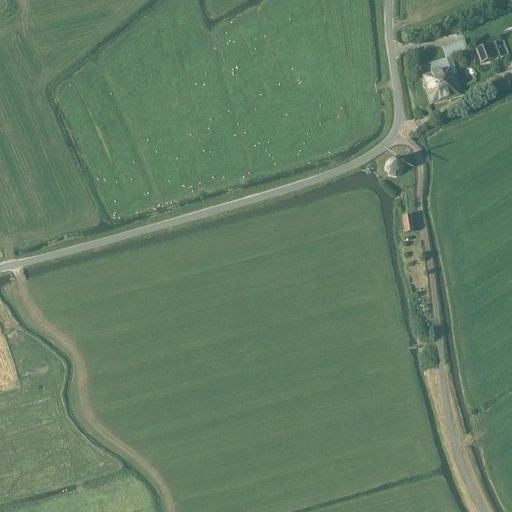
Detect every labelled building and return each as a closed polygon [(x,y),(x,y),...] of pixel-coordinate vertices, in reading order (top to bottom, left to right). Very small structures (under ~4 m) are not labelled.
[(463,40),(450,45),(454,56),(467,52),(463,40)] [(474,50),(480,64),(494,59),(489,45),(474,50)] [(421,76),(431,105),(460,96),(454,75),(451,76),(446,59),(429,65),(431,73),(421,76)] [(385,169),(388,175),(388,176),(395,177),(400,174),(401,166),(397,161),(391,160),(387,163),(385,169)] [(401,217),(404,234),(414,233),(412,216),(401,217)] [(412,261),(410,242),(402,243),(404,262),(412,261)]
